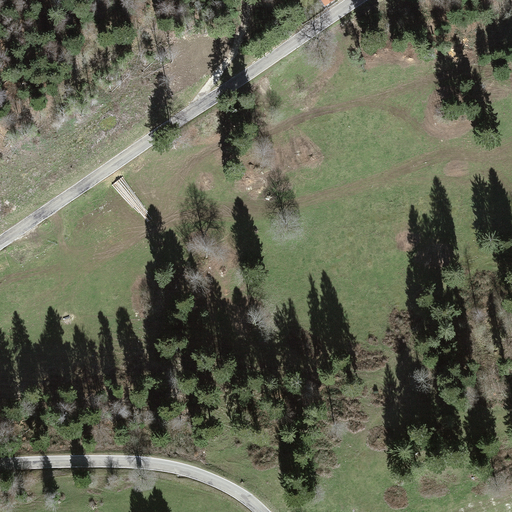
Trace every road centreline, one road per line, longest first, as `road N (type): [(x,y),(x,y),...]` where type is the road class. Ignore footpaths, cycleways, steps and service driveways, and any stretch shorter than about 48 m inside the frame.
road 1 (tertiary): [(0,245),(360,0)]
road 2 (tertiary): [(265,511),(210,476),(152,461),(0,461)]
road 3 (track): [(247,0),(241,38),(193,110)]
